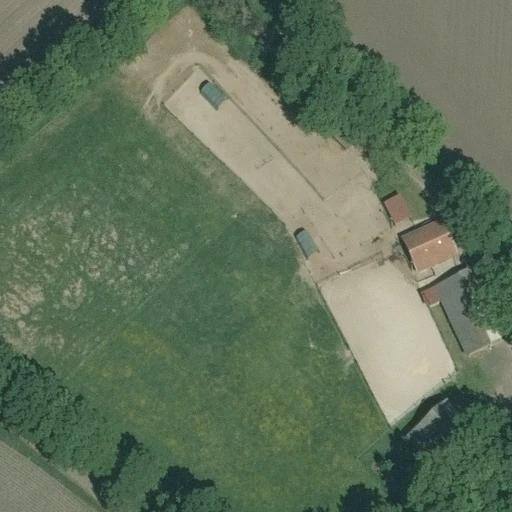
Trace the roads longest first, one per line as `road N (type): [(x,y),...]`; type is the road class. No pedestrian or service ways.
road 1 (track): [(251,0),(447,196),(511,344)]
road 2 (residential): [(126,511),(0,410)]
